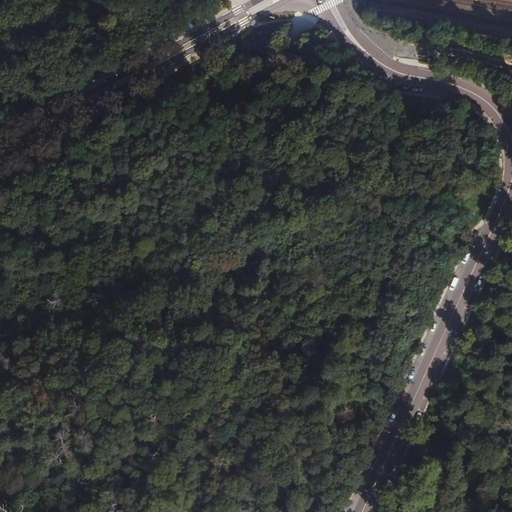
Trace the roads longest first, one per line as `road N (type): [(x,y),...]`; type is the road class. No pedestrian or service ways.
road 1 (tertiary): [(511,183),(363,511)]
road 2 (primary): [(0,155),(286,0)]
road 3 (primary): [(261,0),(0,141)]
road 4 (tertiary): [(368,53),(398,72),(475,92),(501,112),(511,136)]
